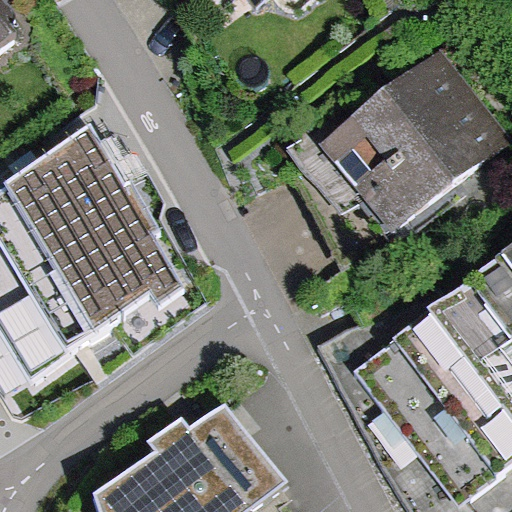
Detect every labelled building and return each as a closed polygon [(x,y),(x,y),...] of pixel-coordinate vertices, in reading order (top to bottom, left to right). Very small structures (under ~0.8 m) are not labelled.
[(0,0),(0,55),(29,35),(3,0),(0,0)] [(359,260),(511,138),(511,122),(448,49),(303,169),(359,260)] [(74,273),(149,223),(87,130),(0,187),(0,189),(25,227),(38,218),(74,273)] [(511,259),(435,320),(419,297),(331,346),(422,511),(487,511),(480,502),(511,476),(511,259)] [(92,511),(253,511),(282,490),(221,412),(92,511)]
